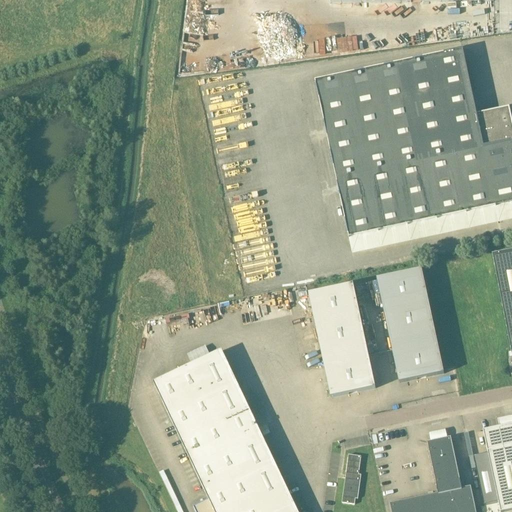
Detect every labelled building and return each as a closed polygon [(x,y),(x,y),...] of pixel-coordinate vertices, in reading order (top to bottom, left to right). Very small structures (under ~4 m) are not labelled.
[(477,116),(462,51),(315,83),(349,239),(511,204),(511,121),(509,108),(477,116)] [(511,355),(511,251),(492,255),(511,355)] [(444,375),(436,336),(422,271),(377,281),(399,384),(444,375)] [(376,389),(364,336),(353,287),(309,295),(331,399),(376,389)] [(192,363),(210,356),(207,346),(188,354),(192,363)] [(195,511),(297,511),(222,352),(153,384),(209,501),(194,509),(195,511)] [(511,425),(483,432),(500,511),(508,511),(511,511),(511,425)] [(446,430),(430,434),(432,442),(448,438),(446,430)] [(391,505),(392,511),(474,511),(470,489),(462,490),(451,438),(427,443),(438,495),(391,505)] [(358,505),(362,456),(348,455),(343,504),(358,505)]
